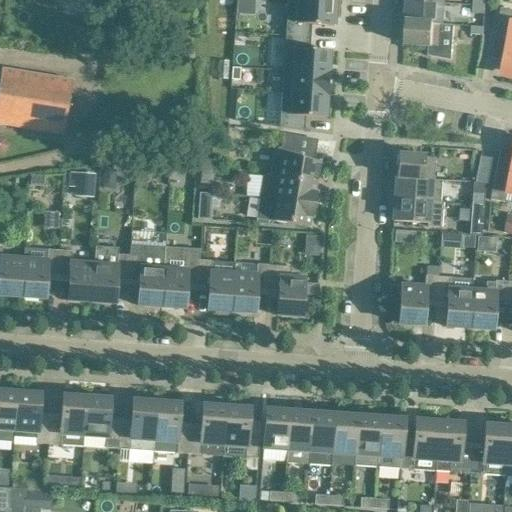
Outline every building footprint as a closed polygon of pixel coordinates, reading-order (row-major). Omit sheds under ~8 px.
[(334,27),(334,18),(338,19),(339,5),(287,1),(285,37),(310,38),(311,26),(334,27)] [(442,25),(443,3),(408,1),(407,22),(442,25)] [(485,6),(473,5),(472,13),(484,14),(485,6)] [(511,10),(501,8),(491,59),(505,61),(503,72),(511,73),(511,10)] [(10,39),(42,44),(45,19),(14,15),(10,39)] [(454,26),(442,25),(407,22),(405,45),(428,46),(428,56),(451,61),(454,26)] [(483,36),(483,28),(471,27),(471,35),(483,36)] [(328,74),(330,52),(309,51),(310,38),(285,37),(283,72),(329,74),(328,74)] [(239,81),(240,69),(232,68),(231,81),(239,81)] [(0,125),(64,136),(72,81),(1,69),(0,74),(0,125)] [(328,96),(329,74),(283,72),(281,93),(328,96)] [(325,119),(327,97),(328,97),(328,96),(281,93),(279,128),(304,132),(305,117),(325,119)] [(319,162),(309,161),(313,140),(284,135),(281,149),(280,149),(278,149),(277,150),(276,151),(275,152),(274,153),(273,155),(270,177),(276,178),(314,184),(314,183),(316,183),(319,162)] [(511,152),(500,150),(489,200),(504,203),(507,190),(511,191),(511,152)] [(397,156),(396,178),(431,180),(432,158),(397,156)] [(486,184),(491,159),(479,157),(474,183),(486,184)] [(201,160),(201,172),(212,173),(213,161),(201,160)] [(211,185),(212,173),(201,172),(200,184),(211,185)] [(316,193),(314,193),(315,184),(314,184),(276,178),(263,177),(259,198),(273,199),(314,206),(316,193)] [(441,181),(431,180),(396,178),(394,200),(440,203),(440,202),(441,181)] [(198,206),(210,206),(210,194),(199,193),(198,206)] [(472,194),(471,205),(483,206),(483,195),(472,194)] [(312,219),(314,206),(273,199),(259,198),(256,219),(308,228),(310,218),(312,219)] [(440,202),(440,203),(394,200),(393,222),(427,224),(427,227),(441,228),(443,202),(440,202)] [(470,236),(481,237),(483,208),(471,208),(470,236)] [(198,211),(197,220),(210,220),(211,211),(198,211)] [(395,231),(394,243),(399,244),(414,245),(415,233),(395,231)] [(161,308),(163,270),(165,248),(130,246),(129,256),(127,281),(139,282),(137,306),(161,308)] [(0,296),(21,298),(24,260),(1,259),(2,248),(0,247),(0,296)] [(116,280),(127,281),(129,256),(117,256),(117,248),(95,247),(93,265),(91,303),(114,305),(116,280)] [(197,286),(199,261),(200,251),(165,248),(163,270),(161,308),(184,309),(186,285),(197,286)] [(58,276),(59,251),(24,249),(24,260),(21,298),(45,300),(46,276),(58,276)] [(91,303),(93,265),(71,263),(71,252),(59,251),(58,276),(69,277),(67,301),(91,303)] [(230,313),(233,275),(234,264),(199,261),(197,286),(208,287),(207,311),(230,313)] [(256,290),(267,291),(269,266),(256,265),(256,276),(233,275),(230,313),(254,314),(256,290)] [(290,268),(269,266),(267,291),(278,292),(277,316),(301,318),(301,315),(306,316),(307,302),(302,301),(304,280),(289,279),(290,268)] [(425,266),(425,276),(437,277),(438,267),(425,266)] [(424,302),(436,303),(437,278),(425,277),(424,288),(401,287),(399,308),(394,308),(393,322),(398,322),(398,324),(422,326),(424,302)] [(469,329),(471,291),(472,280),(437,278),(436,303),(447,303),(445,328),(469,329)] [(494,307),(505,307),(507,283),(495,282),(495,283),(485,282),(485,292),(471,291),(469,329),(492,331),(494,307)] [(304,284),(303,295),(316,295),(316,285),(304,284)] [(14,432),(16,394),(0,392),(0,441),(13,443),(14,432)] [(40,396),(16,394),(14,432),(36,433),(36,444),(48,445),(49,420),(38,420),(40,396)] [(83,448),(83,436),(86,399),(63,397),(61,421),(49,420),(48,445),(83,448)] [(109,400),(86,399),(83,436),(106,438),(105,449),(118,450),(119,425),(108,425),(109,400)] [(153,441),(156,404),(132,402),(130,426),(119,425),(118,450),(130,451),(130,440),(153,441)] [(179,405),(156,404),(153,441),(176,443),(175,454),(187,455),(189,430),(178,430),(179,405)] [(222,457),(223,446),(226,408),(202,407),(200,431),(189,430),(187,455),(222,457)] [(257,471),(260,422),(259,422),(259,424),(248,424),(249,410),(226,408),(223,446),(246,448),(245,459),(245,467),(247,470),(257,471)] [(286,451),(289,413),(275,412),(275,414),(265,413),(263,449),(286,451)] [(309,452),(311,414),(311,417),(303,416),(303,414),(289,413),(286,451),(285,462),(308,463),(309,452)] [(331,454),(334,416),(320,415),(320,417),(312,417),(312,414),(311,414),(309,452),(308,463),(331,465),(331,454)] [(354,455),(357,417),(356,417),(356,420),(348,419),(348,417),(334,416),(331,454),(354,455)] [(376,468),(380,419),(366,418),(365,420),(357,420),(358,417),(357,417),(354,455),(353,467),(376,468)] [(402,445),(403,423),(393,422),(394,420),(380,419),(376,468),(399,470),(400,458),(401,445),(402,445)] [(435,461),(438,423),(415,421),(413,446),(402,445),(401,445),(400,458),(399,470),(430,472),(435,472),(435,461)] [(462,425),(438,423),(435,461),(435,472),(470,474),(471,450),(460,449),(462,425)] [(505,477),(508,428),(484,426),(483,450),(471,450),(470,474),(505,477)] [(6,478),(21,478),(21,467),(6,467),(6,478)] [(171,486),(171,495),(183,495),(183,487),(171,486)] [(24,509),(24,500),(24,490),(6,489),(4,511),(23,511),(23,509),(24,509)] [(24,490),(24,500),(24,509),(51,510),(52,492),(34,491),(24,490)] [(282,503),(283,494),(269,493),(268,502),(282,503)] [(297,495),(283,494),(282,503),(296,504),(297,495)] [(328,506),(329,497),(315,496),(314,505),(328,506)] [(343,498),(329,497),(328,506),(342,507),(343,498)] [(373,509),(374,500),(360,499),(359,508),(373,509)] [(388,501),(374,500),(373,509),(387,510),(388,501)] [(457,502),(455,511),(467,511),(468,502),(457,502)]
